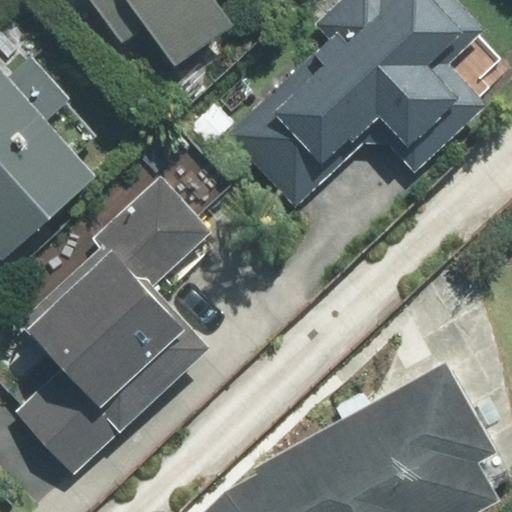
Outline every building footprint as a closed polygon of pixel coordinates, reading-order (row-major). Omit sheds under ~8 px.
[(86,0),(109,32),(119,46),(139,32),(169,76),(228,35),(203,0),(86,0)] [(451,36),(423,0),(333,0),(305,21),(320,40),(216,120),(236,146),(285,209),(334,171),(326,160),(370,126),(387,149),(444,105),(413,65),(451,36)] [(0,255),(84,183),(33,125),(57,104),(20,60),(0,76),(0,255)] [(113,432),(91,403),(177,333),(147,296),(209,246),(152,176),(85,230),(106,255),(10,332),(55,387),(14,420),(59,476),(113,432)] [(478,511),(481,511),(464,474),(480,459),(427,373),(211,494),(193,511),(478,511)]
